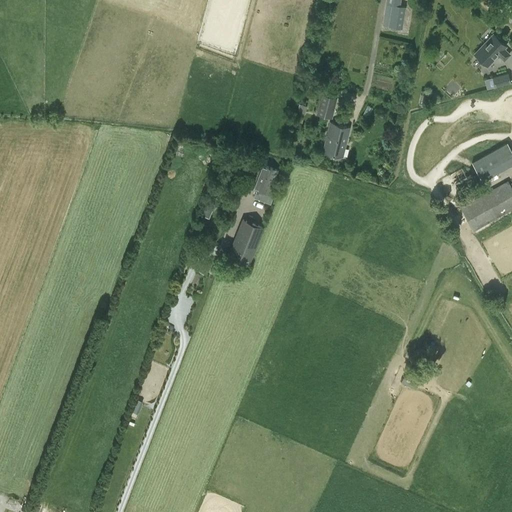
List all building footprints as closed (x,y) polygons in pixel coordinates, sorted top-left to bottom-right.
[(386,0),(383,25),(402,28),(406,6),(400,5),(401,0),(386,0)] [(475,54),(478,56),(477,57),(484,64),(485,63),(488,66),(499,55),(505,60),(510,54),(504,49),(506,46),(500,40),(501,39),(496,35),(495,36),(493,34),(475,54)] [(508,73),(493,77),(493,78),(484,80),(487,90),(511,83),(508,73)] [(321,94),(316,115),(332,118),(337,98),(321,94)] [(331,121),(323,150),(342,155),(349,126),(331,121)] [(511,150),(507,142),(472,162),(482,180),(511,163),(511,150)] [(269,192),(277,169),(261,163),(253,186),(258,188),(254,198),(271,204),(274,194),(269,192)] [(449,174),(458,191),(471,184),(461,167),(449,174)] [(461,207),(473,228),(511,206),(511,182),(510,184),(508,181),(461,207)] [(242,218),(226,257),(248,266),(264,227),(242,218)] [(254,380),(261,382),(265,366),(258,364),(254,380)] [(400,382),(402,383),(415,389),(422,375),(410,370),(406,379),(404,378),(403,377),(400,382)] [(9,499),(6,508),(17,511),(21,503),(9,499)]
